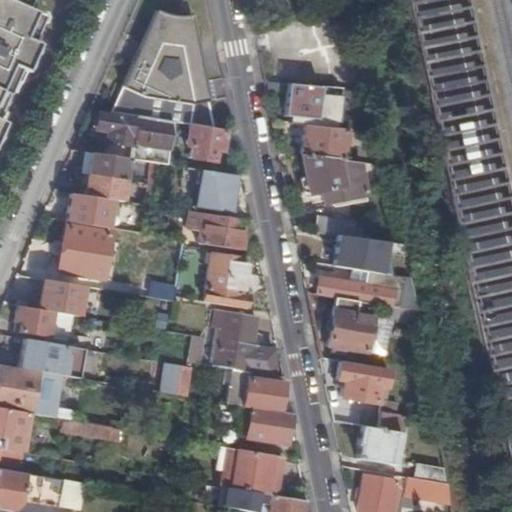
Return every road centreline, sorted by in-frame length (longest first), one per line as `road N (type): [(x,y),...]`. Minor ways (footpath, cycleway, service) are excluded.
road 1 (residential): [(226,0),(327,511)]
road 2 (motorway): [(428,0),(511,346)]
road 3 (residential): [(0,268),(121,0)]
